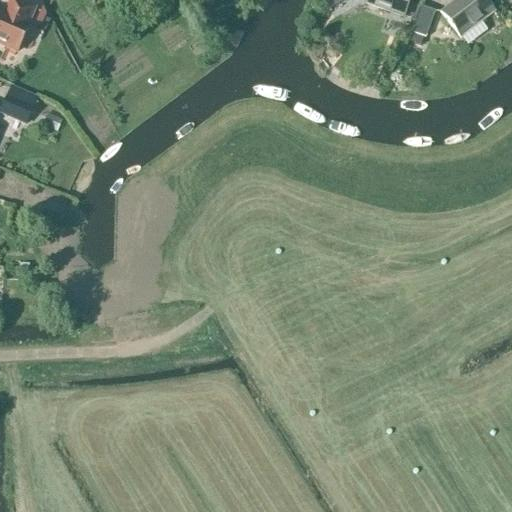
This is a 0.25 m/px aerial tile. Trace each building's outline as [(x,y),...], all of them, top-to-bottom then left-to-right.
[(27,28),(35,10),(13,0),(10,0),(3,17),(0,15),(0,45),(17,53),(28,28),(27,28)] [(363,0),(365,5),(403,18),(409,0),(363,0)] [(482,0),(460,0),(441,15),(460,40),(494,14),(482,0)] [(433,13),(422,9),(413,34),(425,38),(433,13)] [(7,98),(32,109),(36,100),(12,89),(7,98)] [(32,109),(7,98),(0,114),(0,115),(24,126),(32,109)]
